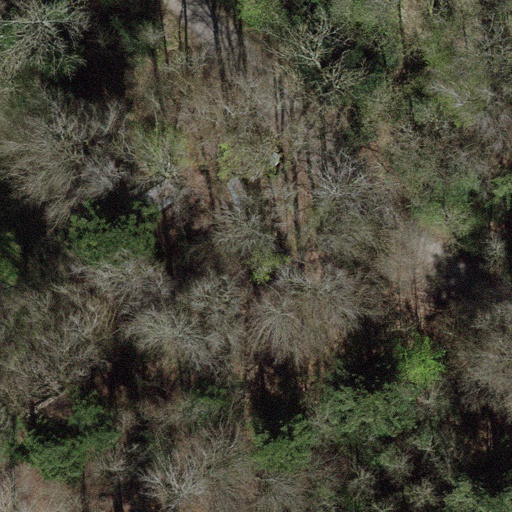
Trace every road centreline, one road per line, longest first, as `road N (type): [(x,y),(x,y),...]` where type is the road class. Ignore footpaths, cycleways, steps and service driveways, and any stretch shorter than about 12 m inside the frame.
road 1 (track): [(465,282),(339,276),(200,288),(81,332),(0,380)]
road 2 (track): [(176,0),(465,282)]
road 3 (track): [(0,208),(42,260),(146,303)]
